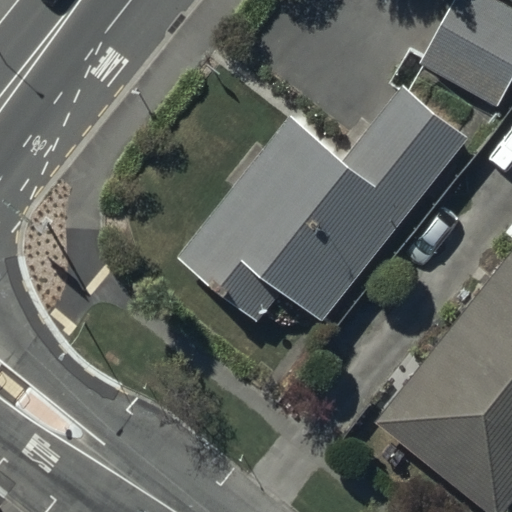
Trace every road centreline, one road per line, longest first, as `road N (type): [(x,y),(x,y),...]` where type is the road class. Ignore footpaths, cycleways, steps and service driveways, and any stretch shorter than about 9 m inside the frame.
road 1 (residential): [(0,379),(175,511)]
road 2 (secondary): [(0,107),(83,0)]
